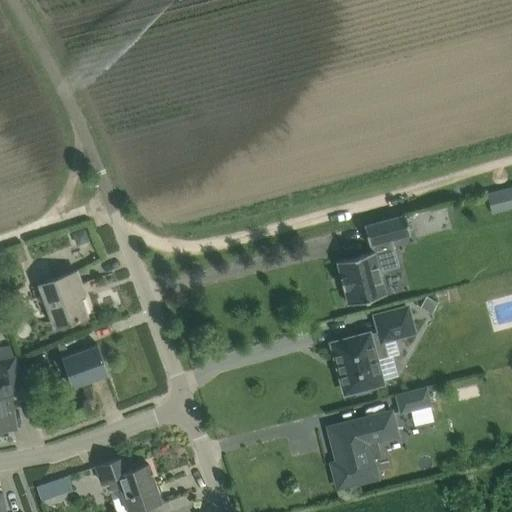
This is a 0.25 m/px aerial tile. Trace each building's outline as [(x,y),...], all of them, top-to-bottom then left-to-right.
[(511,185),(487,192),(492,214),(511,208),(511,185)] [(417,234),(450,225),(447,213),(414,223),(417,234)] [(373,251),(337,261),(341,277),(340,277),(343,288),(344,288),(348,304),(385,294),(379,271),(384,270),(380,254),(395,250),(392,239),(410,234),(405,215),(364,226),(370,245),(371,245),(373,251)] [(75,241),(80,244),(89,240),(85,228),(72,233),(75,241)] [(87,316),(77,288),(82,287),(76,271),(40,284),(55,327),(87,316)] [(426,296),(421,306),(431,312),(436,302),(426,296)] [(369,333),(332,343),(345,392),(354,390),(356,392),(373,388),(372,385),(382,382),(375,358),(387,355),(382,340),(414,331),(407,307),(375,315),(380,332),(369,335),(369,333)] [(53,360),(58,373),(67,370),(73,387),(108,374),(97,344),(53,360)] [(0,379),(0,428),(14,426),(10,402),(28,395),(15,359),(0,358),(0,378),(0,380),(0,379)] [(427,386),(394,394),(399,414),(432,406),(427,386)] [(391,411),(328,427),(334,451),(337,450),(339,461),(331,463),(337,487),(377,477),(372,458),(379,456),(376,441),(397,435),(391,411)] [(111,489),(120,486),(128,511),(129,511),(161,501),(149,464),(126,471),(122,458),(95,466),(100,482),(107,479),(111,489)] [(43,499),(75,488),(70,474),(38,485),(43,499)]
